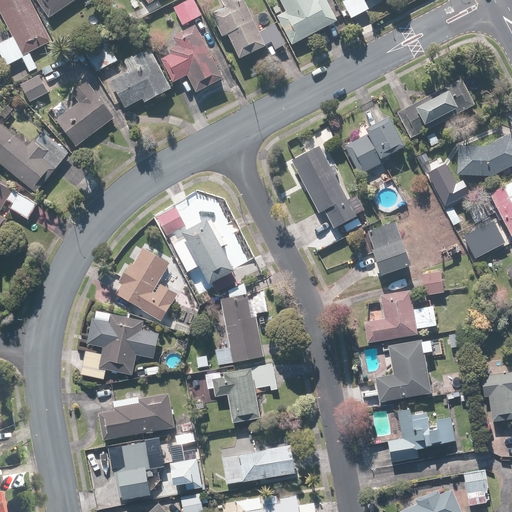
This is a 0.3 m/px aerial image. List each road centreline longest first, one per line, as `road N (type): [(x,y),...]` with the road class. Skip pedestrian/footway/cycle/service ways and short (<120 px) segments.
road 1 (residential): [(222,137),(312,320),(349,511)]
road 2 (residential): [(222,137),(134,189),(89,233),(55,284),(41,346)]
road 3 (residential): [(386,52),(222,137)]
road 4 (residential): [(41,346),(63,511)]
road 5 (residential): [(500,7),(416,48),(386,52)]
